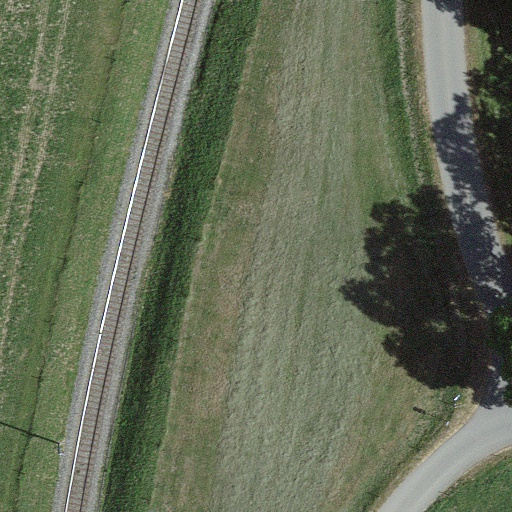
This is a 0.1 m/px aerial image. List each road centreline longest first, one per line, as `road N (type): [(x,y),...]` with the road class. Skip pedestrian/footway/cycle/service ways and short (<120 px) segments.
road 1 (unclassified): [(511,323),(471,224),(453,137),(441,0)]
road 2 (unclassified): [(511,410),(402,511)]
